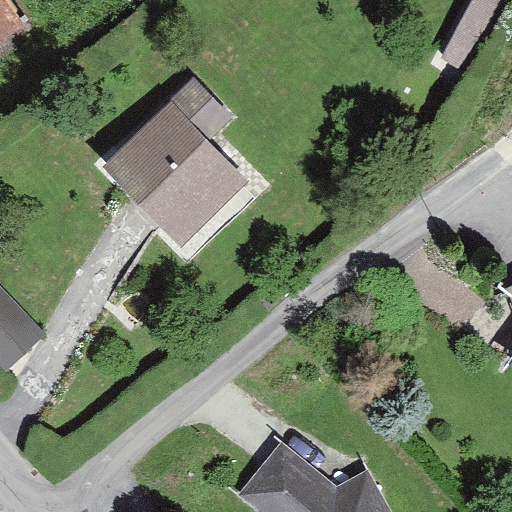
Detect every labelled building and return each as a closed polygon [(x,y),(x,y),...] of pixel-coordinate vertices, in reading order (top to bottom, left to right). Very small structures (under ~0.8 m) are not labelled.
[(500,0),(468,0),(439,56),(464,70),(500,0)] [(0,1),(0,34),(16,22),(0,1)] [(192,72),(98,167),(184,251),(248,185),(205,144),(235,114),(192,72)] [(0,353),(9,363),(40,333),(0,290),(0,353)] [(282,440),(237,499),(256,511),(389,511),(365,471),(337,485),(282,440)]
